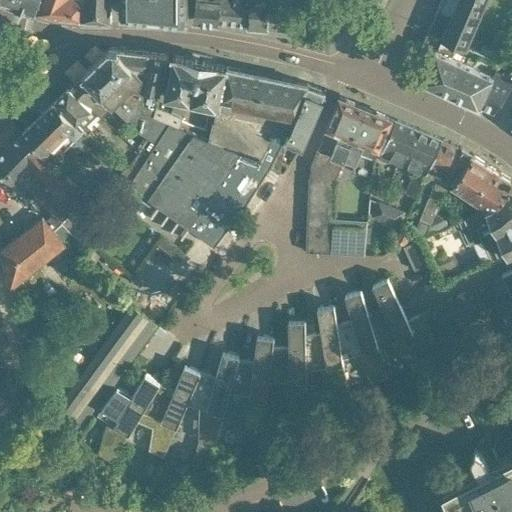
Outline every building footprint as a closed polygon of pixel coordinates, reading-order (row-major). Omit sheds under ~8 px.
[(38,0),(35,8),(61,13),(81,15),(84,0),(38,0)] [(84,0),(81,15),(111,18),(111,11),(111,0),(84,0)] [(191,11),(190,0),(122,0),(122,11),(186,17),(187,10),(191,11)] [(190,0),(191,11),(194,11),(194,18),(218,21),(219,0),(190,0)] [(219,0),(218,21),(248,24),(250,0),(219,0)] [(267,26),(269,0),(250,0),(248,24),(267,26)] [(269,0),(267,26),(293,29),(295,19),(299,20),(300,8),(296,7),(296,0),(269,0)] [(440,0),(435,13),(437,14),(439,9),(451,14),(442,37),(466,47),(475,26),(486,0),(440,0)] [(140,86),(149,52),(108,47),(84,71),(104,92),(102,94),(113,104),(130,120),(140,111),(142,107),(141,87),(140,86)] [(425,71),(422,78),(427,81),(481,105),(494,75),(462,60),(435,49),(425,71)] [(154,114),(168,54),(149,52),(140,86),(141,87),(142,107),(140,111),(154,114)] [(227,66),(215,64),(174,55),(160,113),(157,117),(167,122),(208,139),(227,66)] [(245,120),(265,74),(227,66),(208,139),(231,147),(245,120)] [(481,105),(494,111),(511,84),(511,69),(509,74),(497,69),(494,75),(481,105)] [(104,92),(84,71),(70,84),(99,114),(100,113),(103,116),(113,104),(102,94),(104,92)] [(262,180),(270,167),(284,141),(290,129),(309,84),(265,74),(245,120),(231,147),(208,139),(167,122),(155,141),(146,155),(134,172),(130,183),(148,196),(148,197),(189,226),(190,225),(208,239),(215,244),(222,236),(246,204),(262,180)] [(99,114),(70,84),(56,98),(85,127),(84,128),(88,132),(93,128),(88,124),(99,114)] [(300,149),(326,91),(309,84),(290,129),(284,141),(300,149)] [(345,156),(365,106),(340,96),(325,131),(338,137),(332,151),(345,156)] [(85,127),(56,98),(24,130),(53,160),(54,159),(84,128),(85,127)] [(380,149),(393,118),(365,106),(345,156),(357,162),(364,147),(375,152),(378,148),(380,149)] [(155,141),(167,122),(157,117),(146,134),(149,137),(155,141)] [(410,149),(419,129),(396,119),(381,154),(409,166),(416,151),(410,149)] [(427,174),(442,138),(419,129),(410,149),(416,151),(409,166),(415,169),(406,191),(417,196),(427,174)] [(53,160),(24,130),(0,153),(0,170),(21,192),(28,184),(54,212),(47,218),(43,214),(41,215),(64,244),(65,245),(66,244),(80,261),(87,248),(75,235),(88,224),(96,233),(107,214),(75,180),(54,159),(53,160)] [(146,155),(155,141),(149,137),(140,151),(146,155)] [(454,167),(462,148),(463,147),(442,138),(427,174),(440,180),(439,184),(435,183),(420,218),(431,222),(436,211),(448,183),(454,167)] [(343,156),(332,151),(318,146),(310,166),(310,176),(309,176),(309,177),(334,179),(343,156)] [(472,197),(491,166),(462,148),(454,167),(461,171),(452,184),(472,197)] [(134,172),(146,155),(140,151),(139,153),(126,164),(134,172)] [(130,183),(134,172),(126,164),(110,190),(119,196),(125,186),(130,183)] [(494,203),(511,181),(511,178),(491,166),(472,197),(487,206),(494,203)] [(333,202),(334,179),(309,177),(308,201),(333,202)] [(511,223),(511,181),(494,203),(487,206),(488,207),(459,219),(470,243),(483,237),(511,223)] [(332,226),(333,202),(308,201),(307,225),(332,226)] [(431,223),(443,216),(436,211),(431,222),(431,223)] [(10,289),(65,245),(64,244),(41,215),(1,248),(5,268),(10,289)] [(404,224),(406,218),(398,215),(389,236),(397,240),(404,224)] [(450,224),(445,217),(443,216),(431,223),(435,230),(450,224)] [(511,251),(511,223),(483,237),(494,261),(511,251)] [(406,244),(414,229),(404,224),(397,240),(406,244)] [(330,252),(332,226),(307,225),(306,250),(330,252)] [(332,228),(331,252),(365,254),(367,230),(332,228)] [(404,246),(415,269),(429,263),(418,239),(404,246)] [(511,269),(503,274),(511,292),(511,269)] [(408,319),(388,276),(373,283),(384,307),(369,313),(379,346),(391,340),(402,354),(434,339),(422,313),(408,319)] [(388,376),(379,346),(369,313),(361,288),(345,293),(353,318),(337,323),(343,356),(356,352),(372,381),(388,376)] [(477,312),(467,290),(444,301),(454,322),(477,312)] [(509,325),(511,323),(511,295),(498,302),(509,325)] [(349,394),(343,356),(337,323),(334,303),(318,305),(322,331),(306,334),(306,368),(320,366),(332,396),(349,394)] [(307,411),(306,368),(306,334),(305,319),(289,319),(289,345),(273,345),(269,379),(282,379),(290,411),(307,411)] [(238,358),(230,390),(243,392),(246,425),(243,448),(261,440),(263,427),(269,379),(273,345),(274,336),(257,333),(254,360),(238,358)] [(230,390),(238,358),(239,354),(223,349),(216,375),(200,371),(187,402),(201,405),(199,438),(215,443),(230,390)] [(187,402),(200,371),(200,370),(185,364),(175,388),(160,381),(137,419),(153,426),(149,448),(164,455),(187,402)] [(137,419),(160,381),(146,372),(132,395),(118,385),(97,413),(108,419),(98,451),(112,459),(137,419)] [(511,511),(511,451),(499,458),(486,431),(476,446),(472,452),(471,453),(471,454),(471,456),(477,468),(443,485),(452,503),(448,505),(451,511),(511,511)] [(208,463),(213,445),(200,441),(195,459),(208,463)] [(281,464),(277,453),(263,459),(267,470),(281,464)]
